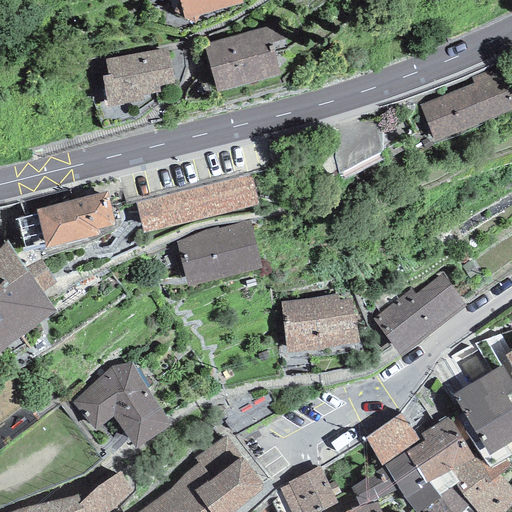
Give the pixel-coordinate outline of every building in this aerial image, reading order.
[(241,0),(178,0),(184,19),(242,3),(241,0)] [(281,23),(203,45),(216,93),(280,75),(271,44),(285,40),(281,23)] [(168,48),(105,59),(108,75),(101,76),(107,108),(143,102),(142,96),(160,93),(159,87),(174,84),(168,48)] [(472,84),(419,105),(434,142),(511,111),(511,89),(503,66),(470,78),(472,84)] [(382,113),(326,130),(338,174),(383,149),(382,113)] [(252,175),(135,203),(142,234),(259,206),(252,175)] [(107,192),(36,209),(37,214),(16,219),(24,249),(44,244),(46,248),(100,235),(98,229),(115,225),(107,192)] [(250,221),(174,241),(187,288),(262,268),(250,221)] [(0,351),(55,311),(43,293),(42,291),(57,282),(41,259),(25,268),(6,240),(0,247),(0,351)] [(401,357),(467,307),(442,274),(415,294),(411,289),(371,318),(401,357)] [(280,301),(287,351),(358,341),(352,297),(339,299),(339,293),(280,301)] [(500,334),(475,343),(491,371),(502,366),(511,381),(511,370),(504,356),(510,352),(500,334)] [(475,343),(451,357),(467,385),(491,371),(475,343)] [(113,366),(72,403),(96,430),(113,417),(136,448),(171,425),(133,362),(113,366)] [(506,395),(511,391),(511,382),(502,366),(491,371),(452,395),(466,419),(506,395)] [(511,405),(506,395),(466,419),(478,439),(480,441),(511,422),(511,405)] [(364,438),(381,466),(421,440),(401,414),(364,438)] [(426,484),(428,483),(438,496),(451,487),(455,484),(459,482),(451,471),(474,458),(479,454),(473,445),(472,443),(457,419),(452,423),(447,417),(420,434),(424,441),(405,452),(421,477),(426,484)] [(511,422),(480,441),(473,445),(479,454),(489,468),(507,457),(511,454),(511,422)] [(139,511),(234,511),(265,487),(226,436),(194,458),(198,462),(163,494),(139,511)] [(405,452),(384,466),(398,489),(400,491),(402,496),(414,511),(419,511),(421,511),(440,498),(438,496),(428,483),(426,484),(421,477),(405,452)] [(474,458),(451,471),(459,482),(455,484),(462,495),(485,478),(488,483),(500,474),(511,465),(507,457),(489,468),(479,454),(474,458)] [(320,511),(338,503),(320,466),(287,482),(289,485),(279,489),(290,511),(320,511)] [(384,466),(349,488),(358,505),(368,502),(381,499),(398,489),(384,466)] [(81,502),(79,504),(82,511),(116,511),(114,509),(131,489),(119,471),(97,486),(81,502)] [(485,478),(462,495),(476,511),(503,511),(511,504),(511,488),(500,474),(488,483),(485,478)] [(451,487),(438,496),(440,498),(421,511),(460,511),(467,506),(451,487)] [(10,511),(82,511),(79,504),(81,502),(78,494),(10,511)] [(350,508),(351,510),(351,511),(381,511),(377,502),(350,508)]
